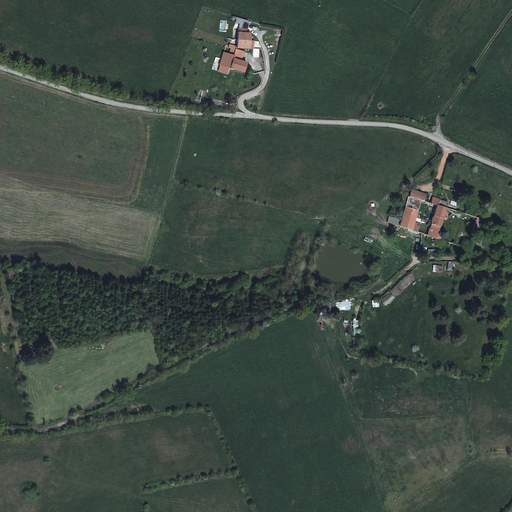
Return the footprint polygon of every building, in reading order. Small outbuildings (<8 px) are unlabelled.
[(235,46),(234,49),(241,49),(241,46),(250,46),(251,29),(245,29),(245,30),(244,30),(244,31),(237,32),(237,46),(235,46)] [(219,64),(243,71),(247,56),(243,55),(242,60),(233,57),(233,54),(223,51),(219,64)] [(410,188),(408,195),(420,199),(423,200),(425,193),(410,188)] [(405,205),(417,208),(420,199),(408,195),(405,205)] [(438,233),(446,207),(447,204),(440,201),(441,199),(432,196),(430,202),(435,204),(429,221),(430,222),(429,226),(428,226),(425,233),(440,238),(441,234),(438,233)] [(399,225),(409,229),(416,231),(418,225),(412,223),(417,208),(405,205),(400,220),(399,225)] [(386,221),(399,225),(400,220),(387,216),(386,221)]
